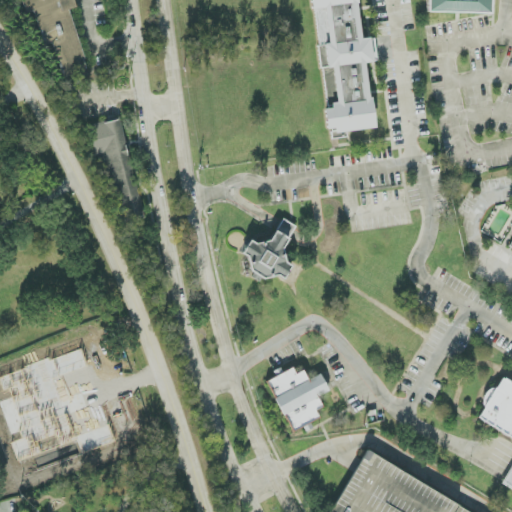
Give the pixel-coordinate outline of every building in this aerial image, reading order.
[(87,70),(69,10),(75,8),(73,0),(25,0),(29,12),(37,10),(57,78),(87,70)] [(374,128),(366,63),(377,62),(374,38),(362,40),(356,0),(310,0),(312,10),(314,10),(325,99),(336,98),(337,105),(324,107),(327,134),(374,128)] [(490,14),(489,0),(426,0),(427,12),(490,14)] [(142,212),(120,122),(107,125),(90,129),(111,220),(142,212)] [(297,228),(282,219),(267,247),(251,238),(242,254),(250,259),(247,265),(281,285),(291,266),(279,259),(297,228)] [(266,381),(283,417),(285,416),(293,433),(303,428),(305,432),(313,429),(310,423),(320,419),(316,411),(323,408),(318,397),(329,392),(321,374),(308,380),(303,371),(296,375),(293,369),(266,381)] [(479,422),(511,438),(511,465),(502,485),(511,490),(511,384),(500,379),(479,422)] [(469,511),(364,454),(332,511),(469,511)]
